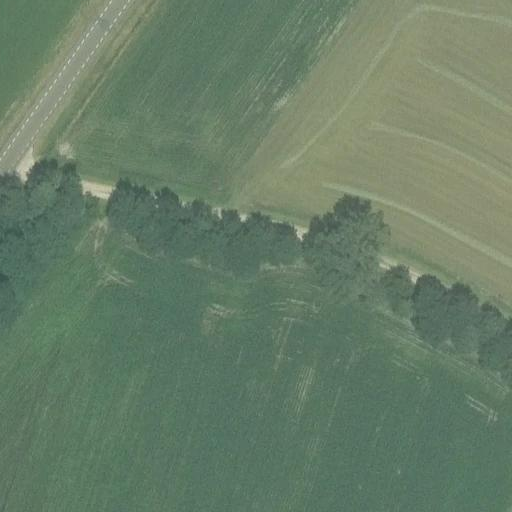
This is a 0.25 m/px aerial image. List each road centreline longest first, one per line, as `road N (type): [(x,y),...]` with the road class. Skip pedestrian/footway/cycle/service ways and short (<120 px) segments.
road 1 (track): [(1,171),(332,242),(511,330)]
road 2 (tertiary): [(0,173),(121,0)]
